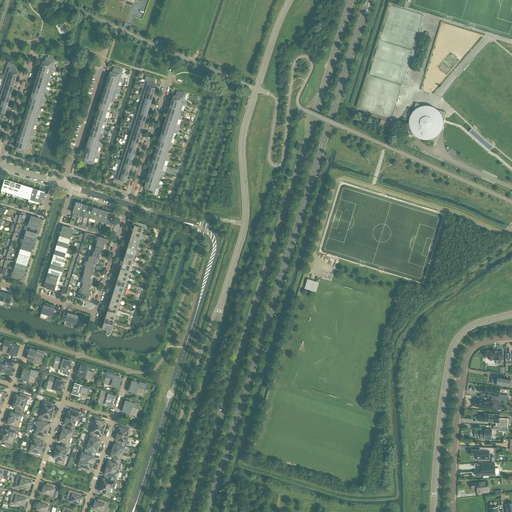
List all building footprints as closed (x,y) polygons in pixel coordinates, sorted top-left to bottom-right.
[(41,64),(40,66),(55,70),(55,69),(52,68),(55,60),(46,57),(43,62),(42,62),(41,64)] [(8,63),(5,72),(15,76),(15,77),(16,77),(16,75),(17,72),(16,71),(16,66),(8,63)] [(39,69),(39,70),(40,71),(39,72),(50,75),(51,72),(54,72),(55,70),(40,66),(39,69)] [(109,72),(108,77),(123,81),(123,80),(120,78),(123,70),(114,68),(111,73),(109,72)] [(38,74),(37,77),(51,81),(52,80),(49,78),(50,75),(39,72),(40,71),(39,70),(38,72),(38,74)] [(0,76),(0,77),(14,81),(15,79),(16,77),(15,77),(15,76),(5,72),(3,76),(0,76)] [(140,84),(140,85),(154,90),(155,85),(154,85),(155,79),(146,76),(143,84),(140,84)] [(0,78),(2,80),(1,83),(12,87),(12,88),(13,86),(13,85),(14,81),(0,77),(0,78)] [(36,80),(36,81),(36,82),(47,86),(48,82),(51,83),(51,81),(37,77),(36,80)] [(108,77),(107,81),(107,82),(118,86),(119,82),(122,83),(123,81),(108,77)] [(34,85),(34,88),(48,92),(49,91),(46,89),(47,86),(36,82),(36,81),(35,83),(34,85)] [(107,81),(105,87),(119,92),(120,91),(117,89),(118,86),(107,82),(107,81)] [(0,86),(0,88),(11,92),(12,89),(12,88),(12,87),(1,83),(0,87),(0,86)] [(142,88),(141,91),(152,95),(151,96),(152,96),(154,90),(140,85),(139,86),(142,88)] [(105,87),(103,92),(104,92),(104,93),(115,97),(116,93),(119,93),(119,92),(105,87)] [(0,94),(8,98),(8,99),(9,99),(9,97),(10,95),(11,92),(0,88),(0,94)] [(33,91),(32,92),(33,92),(32,93),(43,97),(44,93),(48,94),(48,92),(34,88),(33,91)] [(137,95),(136,96),(151,101),(152,96),(151,96),(152,95),(141,91),(140,95),(137,95)] [(172,98),(171,100),(186,105),(186,103),(183,102),(186,94),(177,91),(174,96),(173,96),(172,98)] [(31,95),(30,98),(45,103),(45,102),(42,100),(43,97),(32,93),(33,92),(32,92),(31,94),(31,95)] [(103,92),(101,98),(113,102),(113,101),(115,97),(104,93),(104,92),(103,92)] [(0,100),(7,103),(8,100),(9,99),(8,99),(8,98),(0,94),(0,100)] [(141,100),(140,103),(148,106),(148,107),(149,107),(149,105),(150,104),(151,101),(136,96),(136,97),(141,100)] [(29,102),(29,103),(29,104),(40,108),(41,104),(44,104),(45,103),(30,98),(29,102)] [(101,98),(100,103),(100,104),(108,106),(109,103),(112,103),(113,102),(101,98)] [(171,100),(169,107),(181,111),(182,106),(185,106),(186,105),(171,100)] [(28,106),(27,109),(38,113),(41,114),(42,113),(39,111),(40,108),(29,104),(29,103),(28,105),(28,106)] [(100,103),(98,109),(109,113),(110,112),(107,110),(108,106),(100,104),(100,103)] [(136,106),(136,108),(147,111),(149,107),(148,107),(148,106),(140,103),(139,107),(136,106)] [(437,143),(443,125),(444,121),(446,113),(416,103),(411,120),(410,120),(409,124),(408,126),(406,134),(415,137),(437,143)] [(169,107),(167,114),(182,118),(182,117),(179,115),(181,111),(169,107)] [(138,111),(137,114),(145,117),(145,118),(147,111),(136,108),(135,109),(138,111)] [(26,112),(25,114),(26,114),(26,115),(36,118),(38,115),(41,115),(41,114),(38,113),(27,109),(26,112)] [(98,109),(96,114),(97,114),(97,115),(107,118),(109,114),(109,113),(98,109)] [(133,117),(132,119),(144,122),(145,118),(145,117),(137,114),(134,113),(133,117)] [(24,117),(23,120),(38,125),(38,123),(35,122),(36,118),(26,115),(26,114),(25,114),(25,116),(24,117)] [(96,114),(94,120),(106,124),(106,122),(107,118),(97,115),(97,114),(96,114)] [(167,114),(165,121),(176,124),(178,120),(181,120),(182,118),(167,114)] [(129,122),(129,123),(141,128),(142,129),(144,122),(132,119),(132,120),(131,123),(129,122)] [(22,123),(22,125),(23,125),(22,126),(33,129),(34,126),(37,126),(38,125),(23,120),(22,123)] [(94,120),(93,125),(94,125),(93,126),(101,128),(102,125),(106,125),(106,124),(94,120)] [(165,121),(163,128),(177,132),(178,131),(175,129),(176,124),(165,121)] [(129,128),(129,129),(140,133),(142,129),(141,128),(129,123),(128,124),(130,125),(129,128)] [(21,128),(20,131),(34,136),(35,134),(32,133),(33,129),(22,126),(23,125),(22,125),(21,127),(21,128)] [(93,125),(91,131),(103,135),(103,133),(100,132),(101,128),(93,126),(94,125),(93,125)] [(163,128),(161,134),(172,138),(173,133),(177,134),(177,132),(163,128)] [(490,150),(493,147),(472,128),(468,132),(490,150)] [(131,132),(130,136),(138,138),(138,139),(138,140),(140,133),(129,129),(128,131),(131,132)] [(19,134),(18,136),(19,136),(19,137),(30,140),(31,137),(34,137),(34,136),(20,131),(19,134)] [(91,134),(90,136),(90,137),(98,139),(101,140),(103,135),(91,131),(90,134),(91,134)] [(161,134),(158,141),(173,146),(173,144),(171,143),(172,138),(161,134)] [(90,135),(88,142),(102,146),(103,145),(97,142),(98,139),(90,137),(90,136),(90,135)] [(126,139),(125,140),(137,144),(138,140),(138,139),(138,138),(130,136),(127,135),(126,139)] [(17,139),(16,142),(28,146),(31,147),(31,145),(29,144),(30,140),(19,137),(19,136),(18,136),(18,138),(17,139)] [(125,142),(124,146),(135,149),(134,150),(135,150),(137,144),(125,140),(125,142)] [(158,141),(156,148),(168,152),(169,147),(172,147),(173,146),(158,141)] [(28,146),(16,142),(15,146),(15,148),(16,148),(16,152),(25,154),(27,148),(30,148),(31,147),(28,146)] [(88,142),(86,146),(87,146),(86,147),(97,151),(98,147),(102,148),(102,146),(88,142)] [(86,146),(84,153),(96,156),(95,157),(99,158),(99,156),(96,154),(97,151),(86,147),(87,146),(86,146)] [(120,151),(122,151),(134,155),(135,152),(135,150),(134,150),(135,149),(124,146),(123,150),(120,149),(120,151)] [(156,148),(154,155),(169,160),(169,158),(166,156),(168,152),(156,148)] [(121,157),(123,158),(131,160),(131,161),(132,161),(134,155),(122,151),(122,153),(121,157)] [(96,156),(84,153),(82,158),(84,159),(84,162),(93,165),(95,159),(98,159),(99,158),(95,157),(96,156)] [(154,155),(152,162),(163,166),(165,161),(168,161),(169,160),(154,155)] [(116,160),(116,161),(130,166),(132,161),(131,161),(131,160),(123,158),(122,160),(116,160)] [(118,164),(117,168),(128,171),(127,172),(128,172),(130,166),(116,161),(115,163),(118,164)] [(152,162),(150,169),(164,173),(165,172),(162,170),(163,166),(152,162)] [(113,171),(112,172),(115,173),(127,177),(128,172),(127,172),(128,171),(117,168),(116,171),(113,171)] [(150,169),(148,176),(159,179),(160,175),(164,175),(164,173),(150,169)] [(115,173),(112,172),(112,174),(114,175),(112,182),(122,185),(123,182),(125,182),(127,177),(115,173)] [(159,179),(148,176),(145,183),(157,186),(160,187),(160,186),(158,184),(159,179)] [(1,191),(7,193),(10,183),(7,182),(4,181),(1,191)] [(7,193),(12,194),(15,184),(12,183),(11,183),(10,183),(7,193)] [(145,189),(145,192),(154,195),(156,189),(159,189),(160,187),(157,186),(145,183),(144,187),(144,188),(145,189)] [(12,194),(18,196),(21,186),(17,185),(16,185),(15,184),(12,194)] [(18,196),(23,198),(26,188),(23,187),(22,186),(21,186),(18,196)] [(23,198),(28,199),(32,189),(28,188),(27,188),(26,188),(23,198)] [(28,199),(34,201),(37,191),(34,190),(33,190),(32,189),(28,199)] [(37,191),(34,201),(40,203),(43,193),(39,192),(38,191),(37,191)] [(73,213),(78,215),(82,205),(76,203),(73,213)] [(78,215),(84,217),(87,207),(82,205),(78,215)] [(84,217),(89,219),(93,209),(87,207),(84,217)] [(89,219),(95,220),(98,210),(93,209),(89,219)] [(95,220),(100,222),(103,212),(98,210),(95,220)] [(100,222),(106,224),(109,214),(103,212),(100,222)] [(109,214),(106,224),(111,226),(115,215),(114,215),(109,214)] [(30,216),(29,221),(39,224),(41,219),(30,216)] [(135,222),(132,231),(141,234),(142,232),(143,232),(143,231),(142,230),(143,229),(147,230),(147,229),(147,228),(146,227),(146,226),(145,226),(145,225),(144,225),(136,222),(135,222)] [(63,226),(61,231),(71,235),(73,230),(63,226)] [(141,234),(132,231),(130,237),(139,239),(142,240),(144,235),(141,234)] [(98,237),(97,242),(105,245),(107,239),(98,237)] [(130,237),(129,242),(138,245),(138,243),(139,243),(139,242),(139,241),(139,239),(130,237)] [(129,242),(127,247),(136,250),(137,249),(137,248),(138,247),(137,247),(138,245),(129,242)] [(90,251),(92,252),(93,252),(101,255),(104,250),(95,247),(92,246),(90,251)] [(127,247),(125,253),(134,256),(137,257),(137,256),(138,255),(139,253),(138,252),(138,251),(136,250),(127,247)] [(89,251),(88,256),(95,258),(98,260),(101,255),(93,252),(92,252),(90,251),(89,251)] [(125,253),(123,258),(133,261),(133,260),(134,259),(134,258),(134,257),(134,256),(125,253)] [(85,261),(87,261),(87,262),(96,264),(98,260),(95,258),(88,256),(87,256),(85,261)] [(123,258),(122,264),(131,267),(131,265),(132,265),(133,264),(132,263),(133,261),(123,258)] [(122,264),(120,269),(129,272),(130,270),(131,270),(131,269),(130,268),(131,267),(122,264)] [(11,271),(13,272),(23,275),(25,270),(14,267),(12,266),(11,268),(11,269),(11,271)] [(120,269),(118,275),(128,278),(128,276),(129,275),(129,274),(129,272),(120,269)] [(11,277),(21,281),(22,280),(23,280),(24,276),(23,276),(23,275),(13,272),(11,277)] [(82,277),(83,278),(83,277),(92,280),(92,277),(93,275),(84,272),(82,277)] [(118,275),(117,280),(126,283),(126,281),(127,281),(127,280),(127,279),(128,278),(118,275)] [(82,283),(83,283),(91,286),(92,280),(83,277),(83,278),(82,283)] [(117,280),(115,286),(127,289),(129,284),(126,283),(117,280)] [(308,280),(305,288),(316,292),(318,283),(308,280)] [(55,285),(45,282),(43,288),(54,291),(56,285),(55,285)] [(81,288),(82,289),(82,288),(91,291),(91,286),(83,283),(81,288)] [(115,286),(113,291),(122,294),(125,295),(127,289),(115,286)] [(113,291),(112,296),(121,299),(121,298),(122,297),(122,296),(122,294),(113,291)] [(0,294),(0,305),(4,307),(4,305),(8,306),(8,305),(9,301),(11,296),(1,292),(0,295),(0,294)] [(89,296),(81,294),(78,293),(77,298),(87,302),(89,296)] [(112,296),(110,302),(119,305),(119,303),(120,303),(121,302),(120,301),(121,299),(112,296)] [(110,302),(108,307),(117,310),(118,309),(119,308),(119,307),(118,306),(119,305),(110,302)] [(39,311),(41,311),(40,315),(39,318),(46,320),(47,319),(50,320),(51,319),(55,320),(58,312),(53,311),(54,309),(53,309),(53,308),(49,307),(44,306),(43,307),(40,306),(39,311)] [(108,307),(106,313),(116,316),(116,314),(117,314),(117,313),(117,312),(117,310),(108,307)] [(63,317),(62,320),(62,321),(64,322),(64,323),(63,326),(70,328),(71,326),(74,327),(75,327),(76,322),(78,316),(72,315),(72,314),(68,313),(67,313),(67,314),(64,313),(63,317)] [(106,313),(105,318),(114,321),(114,319),(115,319),(116,318),(115,317),(116,316),(106,313)] [(105,318),(103,324),(112,327),(113,325),(114,324),(113,323),(114,321),(105,318)] [(112,327),(103,324),(101,329),(106,331),(106,332),(107,336),(108,335),(109,335),(109,334),(110,334),(110,333),(110,332),(112,327)] [(19,346),(11,343),(11,342),(5,340),(3,345),(4,345),(2,352),(13,355),(16,356),(19,346)] [(38,350),(38,352),(29,349),(26,359),(29,360),(40,364),(42,357),(43,357),(44,352),(38,350)] [(485,351),(485,357),(490,357),(490,360),(496,360),(502,361),(502,352),(498,351),(492,351),(485,351)] [(53,368),(64,371),(67,372),(70,362),(69,362),(69,360),(56,356),(54,361),(55,361),(53,368)] [(0,371),(10,375),(13,364),(5,362),(5,360),(0,358),(0,371)] [(90,368),(80,365),(77,375),(91,380),(93,373),(89,371),(90,368)] [(20,379),(23,380),(22,384),(26,385),(27,382),(34,384),(36,377),(37,377),(38,372),(32,370),(32,372),(23,369),(20,379)] [(114,374),(107,372),(105,377),(106,377),(104,384),(118,388),(121,378),(114,376),(114,374)] [(58,391),(61,392),(64,382),(55,379),(56,378),(50,376),(48,381),(49,381),(47,388),(58,391)] [(511,376),(510,376),(510,380),(498,378),(497,380),(492,379),(492,384),(497,385),(511,387),(511,383),(511,376)] [(133,382),(131,381),(128,391),(142,396),(144,389),(145,389),(146,384),(141,383),(141,381),(134,379),(133,382)] [(71,394),(85,398),(87,392),(88,392),(90,387),(84,385),(83,386),(75,384),(71,394)] [(485,389),(480,388),(479,393),(484,394),(496,396),(495,399),(507,401),(508,396),(499,395),(500,390),(485,388),(485,389)] [(98,402),(109,406),(112,407),(115,397),(114,396),(115,395),(101,390),(100,395),(101,395),(98,402)] [(13,401),(26,405),(27,399),(29,400),(30,396),(22,394),(21,397),(16,395),(15,398),(14,398),(13,401)] [(479,408),(492,409),(496,409),(497,405),(499,405),(499,400),(491,399),(490,402),(480,401),(480,402),(475,401),(474,406),(479,407),(479,408)] [(17,409),(16,411),(23,413),(26,405),(13,401),(12,404),(13,404),(12,407),(17,409)] [(41,410),(43,410),(53,413),(54,409),(53,409),(53,407),(49,406),(50,403),(44,401),(41,410)] [(125,412),(136,416),(138,409),(139,409),(140,404),(134,402),(134,404),(125,401),(122,412),(125,412)] [(40,416),(39,419),(45,420),(46,418),(50,419),(50,417),(51,418),(53,413),(43,410),(41,416),(40,416)] [(75,421),(78,421),(80,413),(73,410),(71,410),(70,412),(68,412),(68,414),(67,413),(65,417),(75,420),(75,421)] [(7,418),(19,422),(21,416),(22,416),(23,413),(16,411),(15,414),(11,413),(10,415),(9,415),(8,418),(7,418)] [(496,426),(508,427),(508,419),(499,418),(500,415),(485,414),(484,417),(479,416),(479,417),(479,421),(496,423),(496,426)] [(69,425),(68,428),(74,429),(75,427),(73,426),(75,421),(75,420),(65,417),(64,421),(65,422),(64,424),(69,425)] [(96,420),(94,426),(104,429),(105,425),(104,425),(104,423),(100,422),(101,419),(95,417),(94,420),(96,420)] [(12,426),(11,428),(18,431),(18,428),(17,427),(19,422),(7,418),(8,418),(7,421),(8,422),(7,424),(12,426)] [(39,422),(37,427),(47,431),(49,426),(47,426),(48,424),(44,423),(45,420),(39,419),(38,421),(39,422)] [(116,433),(127,437),(130,428),(127,427),(128,426),(121,425),(120,425),(119,428),(119,430),(118,429),(116,433)] [(91,432),(90,435),(96,436),(97,434),(101,435),(101,433),(102,434),(104,429),(94,426),(92,432),(91,432)] [(36,427),(33,436),(39,438),(40,435),(44,436),(45,434),(46,435),(47,431),(37,427),(36,427)] [(2,435),(15,439),(17,434),(18,434),(19,431),(18,431),(11,428),(10,431),(5,430),(4,432),(3,435),(2,435)] [(61,430),(60,435),(70,438),(71,438),(74,429),(68,428),(67,430),(63,429),(62,431),(61,430)] [(481,438),(480,438),(480,439),(485,439),(484,440),(491,440),(492,429),(485,429),(485,430),(481,430),(481,431),(475,431),(475,437),(481,437),(481,438)] [(120,441),(119,444),(125,446),(127,437),(116,433),(115,438),(116,438),(115,440),(120,441)] [(15,439),(2,435),(2,436),(2,439),(2,441),(6,443),(5,446),(12,448),(15,439)] [(63,442),(62,445),(68,447),(69,444),(68,443),(70,438),(60,435),(59,439),(60,439),(59,441),(63,442)] [(87,443),(88,444),(88,443),(98,447),(100,442),(99,442),(99,440),(95,439),(96,436),(90,435),(87,443)] [(34,439),(32,444),(32,445),(42,448),(43,444),(42,443),(43,442),(39,440),(39,438),(33,436),(33,438),(34,439)] [(85,449),(84,452),(95,455),(96,450),(97,451),(98,447),(88,443),(88,444),(87,449),(85,449)] [(32,445),(32,444),(31,444),(28,453),(34,455),(35,452),(39,453),(39,452),(41,452),(42,448),(32,445)] [(112,446),(111,451),(121,454),(122,454),(125,446),(119,444),(118,446),(114,445),(113,447),(112,446)] [(56,448),(54,452),(64,455),(66,449),(67,449),(68,447),(62,445),(61,447),(57,446),(57,448),(56,448)] [(472,450),(471,456),(476,456),(476,460),(489,460),(489,454),(494,454),(494,448),(482,447),(482,451),(472,450)] [(114,458),(113,461),(119,463),(120,460),(119,460),(121,454),(111,451),(110,455),(111,455),(110,457),(114,458)] [(64,455),(54,452),(53,456),(54,456),(54,458),(58,459),(57,463),(63,465),(64,461),(66,455),(64,455)] [(94,460),(93,459),(95,455),(84,452),(84,454),(82,454),(80,460),(83,461),(93,464),(94,460)] [(83,461),(80,460),(78,466),(79,466),(78,470),(89,473),(90,469),(91,468),(92,468),(93,464),(83,461)] [(105,468),(118,472),(119,472),(121,466),(118,465),(119,463),(113,461),(112,463),(108,462),(108,464),(107,464),(105,468)] [(477,472),(477,476),(476,476),(476,477),(495,475),(495,463),(481,464),(481,465),(482,465),(482,469),(481,469),(481,471),(476,471),(476,472),(477,472)] [(0,479),(0,480),(1,478),(5,479),(8,480),(9,477),(11,478),(13,474),(13,472),(8,471),(0,468),(0,479)] [(105,474),(104,477),(116,480),(118,472),(105,468),(104,472),(105,472),(105,474)] [(15,488),(18,488),(20,488),(22,487),(29,489),(31,482),(29,481),(30,478),(18,474),(15,482),(16,483),(15,488)] [(116,480),(104,477),(103,479),(102,481),(101,481),(100,485),(113,489),(116,480)] [(482,482),(481,482),(471,483),(472,489),(477,489),(477,493),(489,492),(488,481),(482,482)] [(41,493),(48,495),(50,497),(51,498),(53,500),(54,500),(55,495),(56,495),(59,487),(47,483),(46,486),(44,486),(41,493)] [(113,489),(100,485),(99,489),(100,489),(99,491),(103,492),(102,495),(108,497),(109,494),(108,494),(109,492),(112,493),(113,489)] [(71,500),(70,502),(80,505),(82,498),(80,497),(81,494),(67,489),(66,492),(68,493),(67,499),(71,500)] [(10,500),(11,500),(10,505),(12,505),(15,505),(17,504),(24,506),(26,499),(24,498),(25,495),(13,491),(10,500)] [(105,511),(106,511),(107,511),(110,503),(98,499),(97,502),(95,502),(92,509),(99,511),(105,511)] [(36,510),(42,511),(50,511),(53,504),(41,500),(40,503),(38,503),(36,510)]
